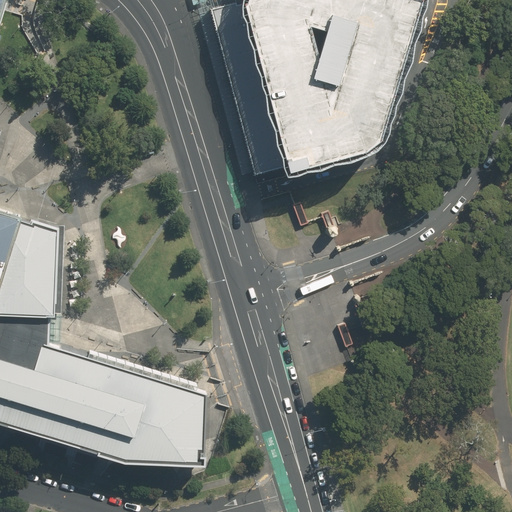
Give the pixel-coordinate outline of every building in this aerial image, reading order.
[(15,0),(12,12),(30,18),(35,1),(49,5),(50,0),(15,0)] [(288,171),(290,170),(364,150),(379,139),(407,44),(420,0),(246,0),(246,2),(243,3),(286,164),(287,167),(288,171)] [(286,164),(243,3),(210,10),(255,173),(286,164)] [(301,201),(292,204),(300,224),(308,221),(301,201)] [(0,311),(50,311),(55,311),(57,227),(20,213),(0,207),(0,311)] [(329,209),(321,212),(323,215),(330,235),(338,233),(329,209)] [(359,294),(352,296),(363,327),(370,324),(359,294)] [(0,413),(2,414),(11,417),(117,451),(203,454),(205,390),(49,342),(49,329),(50,311),(0,311),(0,413)] [(345,323),(337,325),(345,346),(347,346),(353,343),(345,323)]
